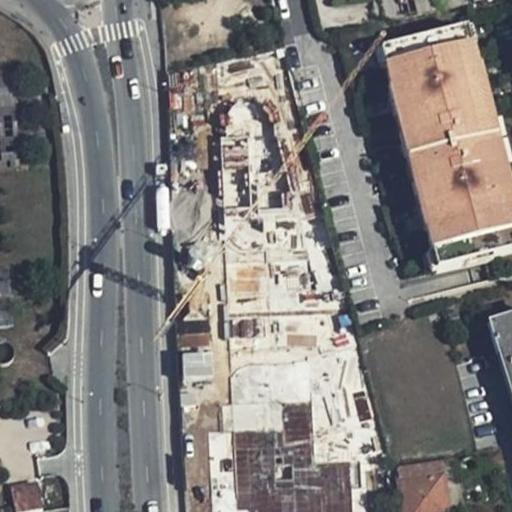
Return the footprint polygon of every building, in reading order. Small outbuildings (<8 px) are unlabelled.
[(408,0),(412,16),(468,5),(466,0),(408,0)] [(472,46),(468,28),(462,29),(466,47),(472,46)] [(462,29),(388,48),(393,66),(387,68),(393,91),(389,91),(426,231),(429,230),(436,253),(441,252),(446,268),(511,250),(511,190),(481,68),(478,69),(472,46),(466,47),(462,29)] [(393,66),(388,48),(382,48),(387,68),(393,66)] [(0,172),(22,170),(15,74),(0,74),(0,172)] [(223,205),(244,204),(243,160),(222,161),(223,205)] [(436,253),(439,270),(446,268),(441,252),(436,253)] [(0,332),(17,332),(12,275),(0,276),(0,332)] [(511,317),(487,325),(511,404),(511,317)] [(210,379),(209,338),(182,339),(183,380),(210,379)] [(355,511),(348,460),(316,464),(309,414),(302,363),(230,373),(237,421),(181,429),(192,511),(355,511)] [(499,459),(473,461),(475,464),(476,468),(475,471),(474,475),(501,472),(499,459)] [(455,511),(463,511),(456,461),(399,468),(400,478),(397,478),(399,495),(403,495),(405,511),(455,511)] [(15,511),(42,511),(38,487),(12,492),(15,511)]
